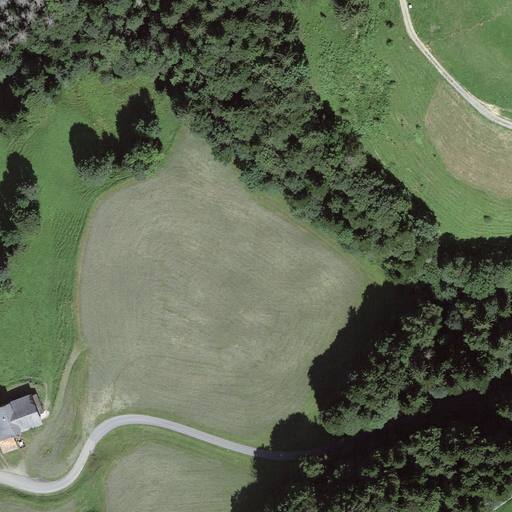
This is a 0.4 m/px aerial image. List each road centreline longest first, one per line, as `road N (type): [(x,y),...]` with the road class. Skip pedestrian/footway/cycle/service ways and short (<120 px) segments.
road 1 (track): [(511,376),(303,455),(242,450),(137,418),(100,431),(65,482),(44,487),(0,476)]
road 2 (track): [(477,104),(419,45),(401,0)]
